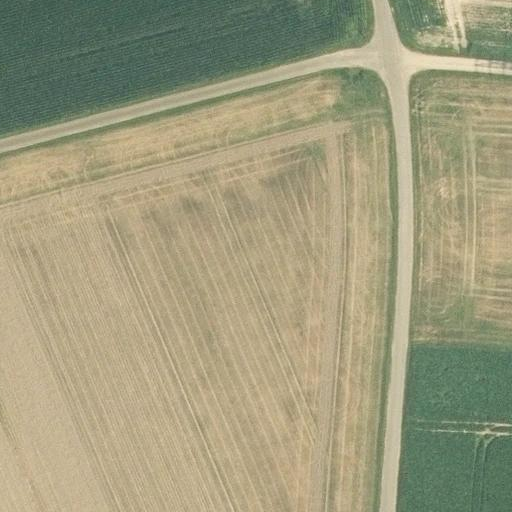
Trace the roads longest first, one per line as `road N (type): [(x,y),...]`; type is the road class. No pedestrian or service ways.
road 1 (unclassified): [(386,511),(404,165),(370,0)]
road 2 (track): [(0,149),(355,54),(387,56)]
road 3 (track): [(511,67),(387,56)]
